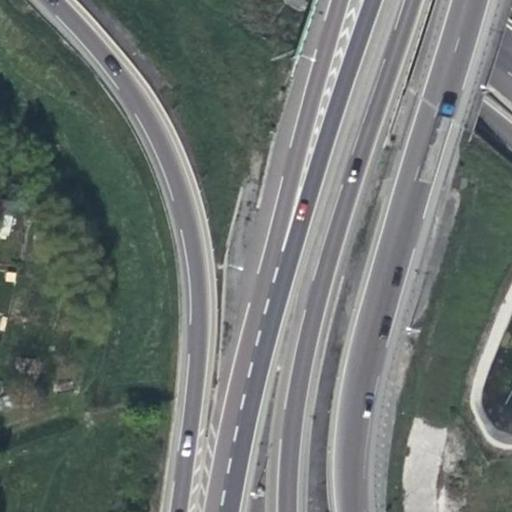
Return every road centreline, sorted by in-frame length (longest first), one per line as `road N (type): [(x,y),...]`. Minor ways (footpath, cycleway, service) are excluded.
road 1 (motorway): [(51,0),(146,114),(187,215),(199,305),(178,511)]
road 2 (motorway): [(408,0),(319,283),(296,398),(286,511)]
road 3 (trunk): [(353,511),(353,420),(467,0)]
road 4 (trunk): [(370,0),(248,376)]
road 5 (motorway): [(337,0),(248,376)]
road 6 (motorway): [(335,0),(511,138)]
road 7 (trunk): [(248,376),(221,511)]
